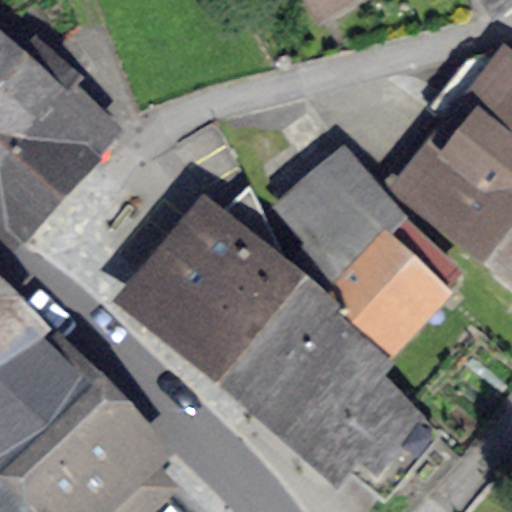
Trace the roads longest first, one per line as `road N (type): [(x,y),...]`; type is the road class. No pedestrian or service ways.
road 1 (residential): [(511,21),(473,45),(176,123),(111,176),(28,280)]
road 2 (primary): [(256,511),(230,473),(28,280)]
